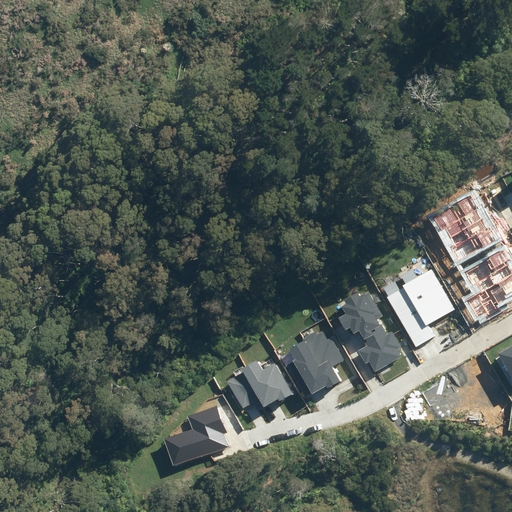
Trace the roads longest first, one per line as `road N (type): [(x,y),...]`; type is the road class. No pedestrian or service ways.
road 1 (residential): [(511,321),(382,395),(251,437)]
road 2 (track): [(511,469),(416,440),(382,395)]
